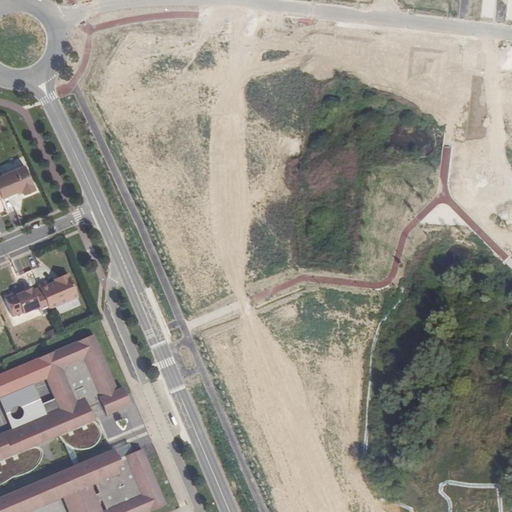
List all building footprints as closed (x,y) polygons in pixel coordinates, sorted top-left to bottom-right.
[(0,174),(0,195),(1,199),(21,191),(23,195),(35,191),(24,166),(1,176),(0,174)] [(77,297),(67,273),(58,277),(59,279),(54,282),(47,285),(45,282),(38,285),(39,288),(48,309),(77,297)] [(48,309),(39,288),(32,290),(31,288),(23,292),(14,295),(12,294),(6,297),(5,300),(12,317),(22,312),(22,314),(38,307),(42,315),(49,312),(48,309)] [(115,390),(92,335),(36,359),(53,399),(40,405),(44,415),(48,414),(50,418),(46,420),(54,438),(57,437),(60,442),(67,447),(74,449),(79,450),(85,449),(91,447),(95,442),(99,436),(98,428),(91,422),(93,421),(88,408),(100,403),(105,415),(129,405),(125,396),(122,388),(115,390)] [(34,467),(39,461),(40,453),(37,449),(34,447),(26,450),(21,452),(13,434),(12,434),(10,430),(0,434),(0,485),(5,482),(5,478),(6,476),(16,476),(16,478),(22,476),(27,473),(31,471),(34,467)] [(158,456),(153,445),(142,450),(146,460),(158,456)] [(149,511),(165,505),(146,460),(142,450),(141,450),(124,457),(117,459),(118,461),(112,464),(109,458),(108,458),(106,452),(0,497),(0,511),(26,511),(54,501),(86,487),(90,496),(86,498),(89,506),(94,504),(96,511),(149,511)] [(96,511),(94,504),(89,506),(86,498),(90,496),(86,487),(54,501),(59,511),(96,511)]
